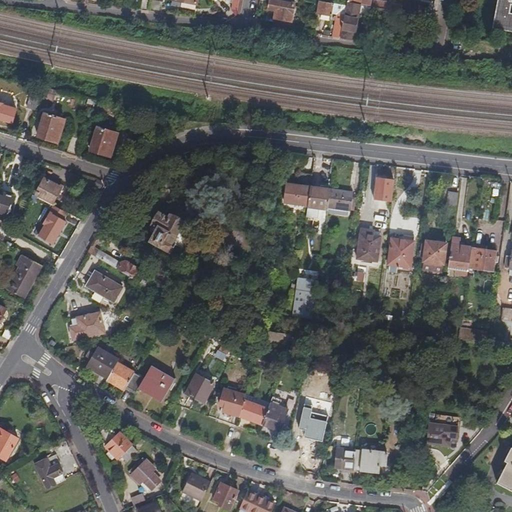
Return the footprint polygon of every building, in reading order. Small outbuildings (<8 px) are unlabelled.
[(360,1),(359,0),(347,0),(347,4),(397,13),(401,14),(402,7),(372,1),(371,3),(360,1)] [(511,0),(497,0),(492,29),(511,33),(511,0)] [(290,31),(295,6),(270,1),(268,11),(276,13),(273,28),(290,31)] [(340,39),(346,8),(320,2),(317,15),(330,17),(331,14),(336,15),(333,38),(340,39)] [(397,13),(347,4),(346,8),(340,39),(353,40),(358,13),(369,15),(368,15),(396,20),(397,13)] [(34,110),(39,94),(30,91),(25,107),(34,110)] [(52,103),(54,96),(41,93),(40,100),(52,103)] [(105,111),(107,104),(99,102),(97,109),(105,111)] [(11,124),(16,110),(5,107),(5,106),(0,104),(0,121),(1,122),(1,121),(11,124)] [(56,143),(64,120),(44,114),(37,137),(56,143)] [(109,157),(116,134),(97,128),(90,151),(109,157)] [(310,187),(312,174),(301,173),(299,186),(286,185),(284,203),(308,206),(310,187)] [(52,204),(60,188),(46,181),(40,192),(37,196),(52,204)] [(98,194),(103,187),(101,183),(96,181),(90,190),(98,194)] [(330,190),(310,187),(308,206),(307,208),(306,215),(306,217),(318,218),(319,209),(327,210),(327,207),(330,190)] [(353,192),(330,190),(327,207),(327,210),(327,214),(349,216),(350,210),(351,210),(351,208),(354,208),(356,196),(353,196),(353,192)] [(455,215),(458,196),(448,194),(446,214),(455,215)] [(0,213),(8,216),(14,198),(4,195),(2,199),(0,197),(0,213)] [(38,236),(56,247),(74,216),(55,206),(38,236)] [(191,236),(181,231),(184,226),(182,225),(183,224),(182,220),(177,216),(172,217),(171,219),(170,218),(168,221),(159,215),(152,227),(154,227),(151,231),(151,234),(154,236),(150,243),(158,248),(157,249),(170,256),(175,248),(182,252),(183,249),(187,248),(190,242),(189,239),(191,236)] [(376,261),(380,237),(360,234),(357,258),(376,261)] [(468,269),(471,248),(459,246),(460,240),(452,238),(448,266),(468,269)] [(411,268),(414,242),(392,239),(388,265),(390,265),(398,266),(411,268)] [(443,264),(446,242),(436,241),(436,242),(426,241),(423,261),(443,264)] [(9,251),(12,245),(7,242),(4,249),(9,251)] [(493,272),(496,251),(486,250),(487,247),(471,245),(471,248),(468,269),(467,272),(473,273),(474,270),(493,272)] [(140,270),(126,262),(121,264),(92,247),(88,253),(103,261),(155,292),(154,294),(181,309),(187,300),(160,285),(148,279),(146,282),(142,280),(143,279),(140,278),(141,276),(140,270)] [(511,256),(505,256),(503,268),(509,269),(508,276),(511,276),(511,251),(511,256)] [(23,301),(41,268),(22,257),(17,266),(20,267),(6,291),(23,301)] [(326,276),(328,261),(320,259),(318,274),(326,276)] [(442,271),(443,264),(423,261),(422,269),(442,271)] [(360,272),(357,281),(364,283),(367,274),(360,272)] [(114,304),(123,289),(94,273),(86,288),(114,304)] [(315,294),(317,281),(297,279),(296,291),(315,294)] [(312,319),(315,294),(296,291),(292,317),(312,319)] [(202,319),(210,305),(204,301),(203,296),(191,299),(192,304),(188,311),(202,319)] [(511,321),(511,309),(502,308),(500,320),(511,321)] [(105,333),(100,312),(71,319),(73,325),(70,325),(74,340),(105,333)] [(470,331),(471,321),(461,320),(459,329),(470,331)] [(438,337),(440,328),(440,325),(431,323),(430,336),(438,337)] [(204,328),(199,325),(195,332),(208,340),(212,333),(204,328)] [(9,340),(13,332),(7,328),(2,337),(9,340)] [(455,339),(456,331),(440,328),(438,337),(455,339)] [(485,343),(486,333),(470,331),(459,329),(458,340),(485,343)] [(281,343),(282,334),(259,331),(258,340),(281,343)] [(117,363),(118,360),(98,348),(95,354),(91,360),(87,367),(108,379),(117,363)] [(91,360),(95,354),(90,351),(86,356),(91,360)] [(134,374),(134,373),(117,363),(108,379),(107,380),(124,390),(134,374)] [(165,397),(175,380),(151,367),(144,380),(141,384),(165,397)] [(141,384),(144,380),(134,374),(124,390),(135,396),(138,390),(141,384)] [(204,403),(215,383),(197,374),(187,393),(204,403)] [(165,397),(141,384),(138,390),(162,403),(165,397)] [(244,401),(245,395),(224,389),(219,406),(225,407),(223,412),(239,417),(244,401)] [(281,431),(288,410),(279,407),(281,400),(272,397),(268,409),(262,425),(281,431)] [(262,425),(268,409),(244,401),(239,417),(262,425)] [(323,442),(327,423),(316,420),(318,415),(310,413),(308,423),(300,422),(298,434),(305,435),(304,438),(323,442)] [(454,447),(457,427),(449,426),(450,419),(429,416),(426,444),(454,447)] [(132,446),(119,433),(116,436),(106,426),(98,434),(108,444),(105,447),(118,460),(121,457),(132,446)] [(0,457),(6,461),(18,439),(0,429),(0,457)] [(127,463),(138,452),(132,446),(121,457),(127,463)] [(354,470),(356,450),(337,448),(335,468),(354,470)] [(388,466),(390,452),(363,449),(362,451),(356,450),(354,470),(379,473),(379,465),(388,466)] [(511,489),(511,452),(497,482),(511,489)] [(66,478),(58,464),(60,462),(55,454),(35,465),(48,488),(66,478)] [(131,475),(146,460),(143,458),(129,472),(131,475)] [(152,472),(155,468),(146,460),(131,475),(140,484),(143,480),(152,489),(160,480),(152,472)] [(202,501),(211,482),(193,473),(184,492),(202,501)] [(230,510),(238,491),(221,483),(214,500),(220,503),(219,505),(230,510)] [(266,511),(271,502),(248,491),(246,494),(241,505),(238,511),(266,511)] [(241,505),(246,494),(240,492),(235,503),(241,505)] [(146,502),(143,494),(131,498),(134,506),(146,502)] [(159,511),(156,503),(138,510),(138,511),(159,511)]
